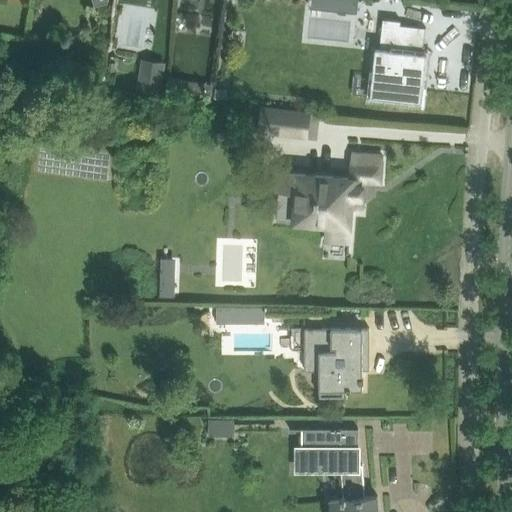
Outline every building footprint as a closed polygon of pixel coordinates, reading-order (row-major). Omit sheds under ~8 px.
[(338,0),(338,11),(358,13),(359,0),(338,0)] [(401,21),(384,19),(380,48),(376,48),(375,58),(373,78),(386,79),(384,98),(387,99),(422,102),(426,72),(427,57),(428,53),(426,53),(424,53),(426,27),(401,25),(401,21)] [(141,68),(138,90),(162,93),(165,72),(141,68)] [(264,107),(261,131),(306,136),(309,112),(264,107)] [(275,173),(274,190),(279,190),(297,191),(295,222),(328,224),(327,239),(349,241),(352,205),(361,206),(363,181),(380,182),(382,155),(353,153),(351,178),(275,173)] [(161,262),(160,296),(175,297),(176,287),(174,287),(175,262),(162,262),(161,262)] [(218,306),(218,323),(233,323),(233,306),(218,306)] [(320,396),(345,396),(344,389),(348,389),(352,389),(363,389),(364,382),(365,382),(365,376),(363,376),(363,370),(370,370),(370,368),(363,368),(363,357),(369,356),(370,330),(370,328),(323,328),(323,350),(314,350),(314,352),(315,352),(315,369),(320,369),(320,396)] [(230,433),(230,419),(207,418),(207,432),(230,433)] [(359,429),(291,428),(290,430),(302,430),(302,450),(313,450),(313,469),(318,469),(318,470),(323,470),(334,470),(334,469),(341,469),(341,470),(342,470),(344,497),(343,497),(343,499),(332,500),(332,511),(379,511),(378,496),(363,497),(362,488),(365,488),(363,465),(358,465),(359,429)]
